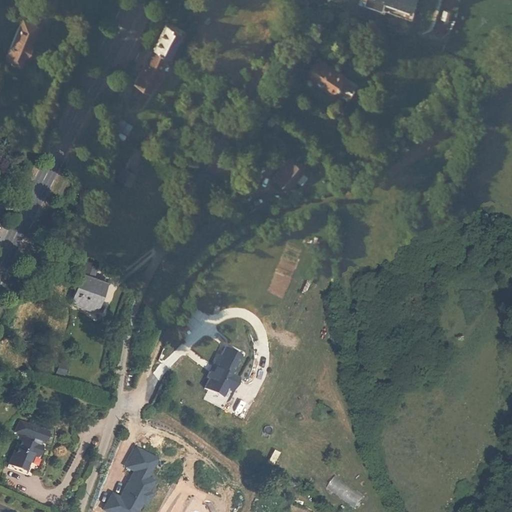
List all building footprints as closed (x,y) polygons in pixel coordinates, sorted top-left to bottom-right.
[(160,35),(177,43),(187,26),(191,29),(196,19),(175,8),(167,22),(160,35)] [(23,12),(20,19),(34,25),(37,18),(23,12)] [(34,25),(20,19),(15,30),(30,36),(34,25)] [(30,36),(15,30),(6,52),(19,58),(24,46),(28,47),(32,37),(30,36)] [(156,81),(177,43),(160,35),(139,71),(156,81)] [(190,52),(186,60),(193,65),(198,56),(190,52)] [(339,80),(341,76),(335,73),(336,72),(312,56),(304,69),(312,74),(310,77),(327,87),(333,76),(339,80)] [(350,82),(341,76),(339,80),(339,81),(347,86),(350,82)] [(342,94),(347,86),(339,81),(334,88),(342,94)] [(150,140),(140,136),(130,158),(125,156),(119,171),(135,177),(137,172),(140,173),(146,160),(142,158),(150,140)] [(345,168),(351,173),(365,159),(366,160),(376,149),(369,142),(345,168)] [(287,156),(271,178),(285,189),(301,167),(287,156)] [(102,257),(95,270),(106,276),(113,263),(102,257)] [(78,302),(88,307),(92,300),(100,304),(108,289),(112,291),(118,281),(106,276),(95,270),(78,302)] [(92,300),(88,307),(87,309),(102,317),(115,293),(112,291),(108,289),(100,304),(92,300)] [(231,395),(236,386),(241,389),(247,378),(256,382),(240,373),(250,354),(235,346),(228,360),(225,359),(222,365),(224,366),(222,372),(219,371),(216,377),(219,378),(214,387),(218,389),(231,396),(231,395)] [(63,351),(60,355),(70,360),(72,356),(63,351)] [(70,360),(60,355),(55,366),(64,370),(70,360)] [(241,389),(236,386),(231,395),(237,398),(241,389)] [(26,431),(16,456),(31,463),(39,443),(44,445),(53,422),(25,411),(21,423),(36,429),(34,434),(26,431)]
